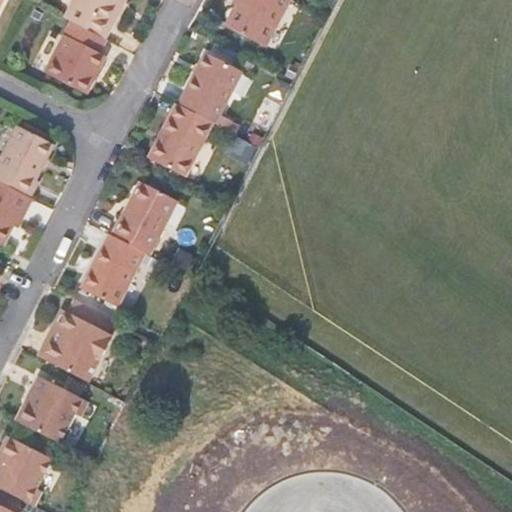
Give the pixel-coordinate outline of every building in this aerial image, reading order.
[(121,0),(74,0),(66,15),(73,19),(108,36),(115,21),(112,19),(121,0)] [(238,0),(227,23),(267,43),(289,0),(238,0)] [(73,19),(48,70),(88,90),(108,52),(102,49),(109,37),(108,36),(73,19)] [(204,50),(178,103),(211,120),(212,120),(222,125),(227,116),(217,111),(239,68),(204,50)] [(176,102),(148,156),(184,174),(211,120),(178,103),(176,102)] [(237,121),(227,116),(222,125),(232,130),(237,121)] [(52,144),(17,126),(0,160),(0,182),(31,198),(39,180),(35,179),(52,144)] [(138,181),(110,237),(143,253),(148,256),(176,200),(138,181)] [(0,243),(3,246),(20,213),(23,215),(32,198),(31,198),(0,182),(0,243)] [(108,236),(81,289),(115,307),(143,253),(110,237),(108,236)] [(61,333),(45,364),(87,386),(111,338),(64,313),(59,315),(55,325),(56,331),(61,333)] [(18,407),(13,417),(15,421),(13,424),(54,445),(70,414),(77,400),(33,377),(26,391),(29,393),(23,406),(18,407)] [(77,400),(70,414),(76,418),(84,403),(77,400)] [(0,493),(26,506),(34,492),(49,463),(10,442),(9,443),(3,445),(0,450),(0,493)] [(34,492),(26,506),(32,509),(39,495),(34,492)]
